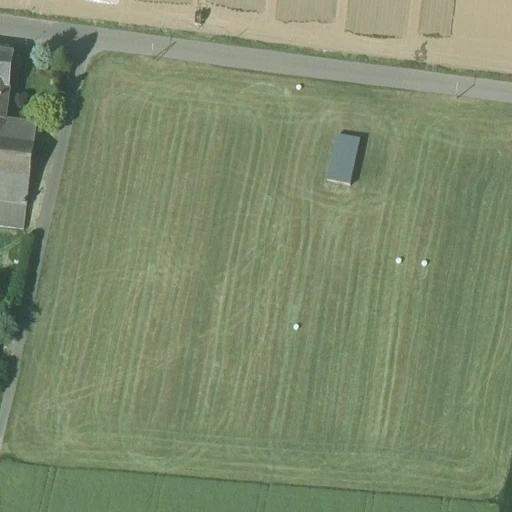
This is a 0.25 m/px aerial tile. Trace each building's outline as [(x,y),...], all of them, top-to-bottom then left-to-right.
[(14,58),(0,56),(0,123),(6,124),(6,123),(14,58)] [(37,128),(6,123),(6,124),(0,123),(0,143),(34,149),(37,128)] [(360,143),(336,138),(326,183),(350,188),(360,143)] [(0,143),(0,176),(30,180),(34,149),(0,143)] [(30,180),(0,176),(0,204),(27,208),(30,180)] [(27,208),(0,204),(0,228),(24,232),(27,208)]
